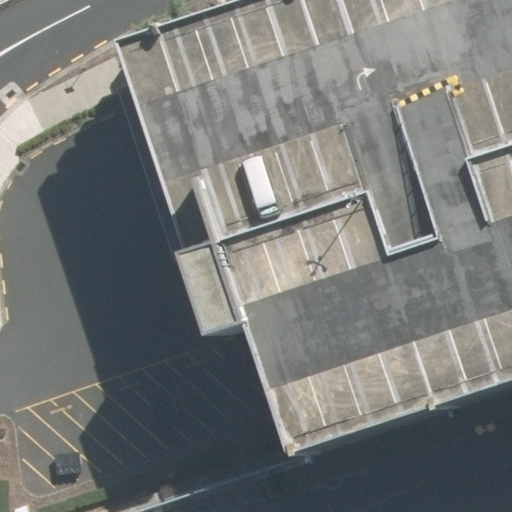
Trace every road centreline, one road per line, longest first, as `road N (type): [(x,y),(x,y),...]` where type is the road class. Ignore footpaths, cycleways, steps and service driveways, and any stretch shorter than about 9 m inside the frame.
road 1 (unknown): [(462,241),(181,318)]
road 2 (unknown): [(392,0),(462,241)]
